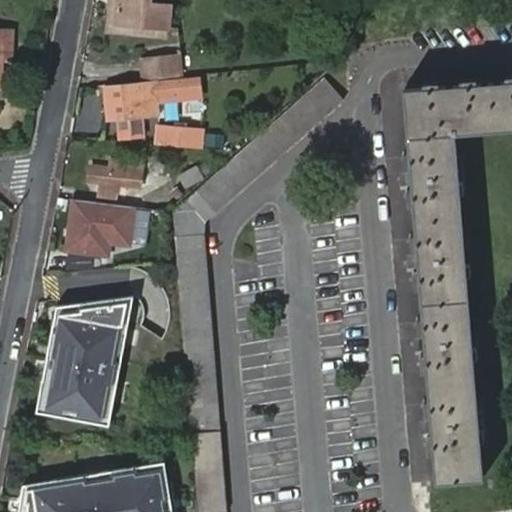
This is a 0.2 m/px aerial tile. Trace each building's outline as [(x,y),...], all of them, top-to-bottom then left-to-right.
[(119,21),(122,0),(114,0),(110,29),(168,38),(170,28),(119,21)] [(170,28),(173,5),(152,4),(152,0),(122,0),(119,21),(170,28)] [(0,30),(0,86),(1,86),(3,59),(12,60),(14,31),(0,30)] [(145,79),(181,75),(178,55),(143,58),(145,79)] [(243,102),(260,100),(256,73),(240,76),(243,102)] [(177,79),(105,88),(108,119),(156,113),(155,97),(178,94),(177,79)] [(456,132),(511,127),(511,80),(444,86),(406,89),(410,135),(456,132)] [(321,82),(178,212),(202,511),(224,511),(231,511),(210,235),(212,219),(340,104),(321,82)] [(157,145),(199,149),(201,132),(158,128),(157,145)] [(416,218),(462,214),(456,132),(410,135),(412,172),(416,218)] [(131,150),(129,159),(146,161),(147,151),(131,150)] [(146,161),(129,159),(127,158),(126,162),(113,159),(111,169),(90,167),(89,182),(101,183),(121,185),(143,189),(146,161)] [(200,167),(180,172),(184,188),(204,182),(200,167)] [(121,185),(101,183),(99,196),(118,199),(121,185)] [(108,257),(109,241),(130,246),(131,208),(71,196),(65,246),(108,257)] [(462,214),(416,218),(419,256),(422,300),(468,296),(462,214)] [(111,426),(136,294),(58,303),(37,408),(111,426)] [(429,390),(475,387),(468,296),(422,300),(425,341),(429,390)] [(475,387),(429,390),(431,424),(436,481),(482,478),(475,387)] [(173,511),(166,461),(21,483),(17,511),(173,511)]
